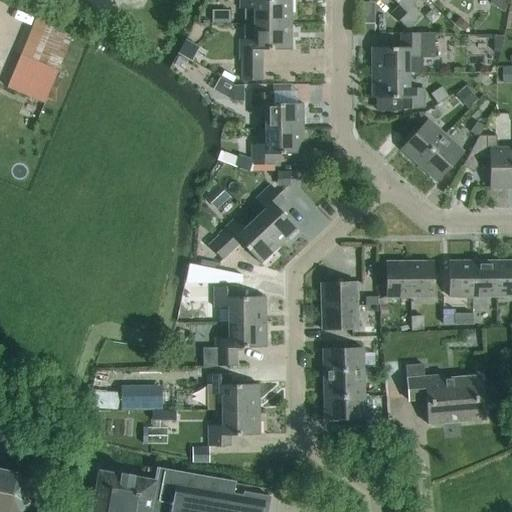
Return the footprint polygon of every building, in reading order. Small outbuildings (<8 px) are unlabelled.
[(244,9),(244,24),(291,24),(291,0),(240,0),(240,9),(244,9)] [(415,0),(393,0),(399,6),(392,13),(407,29),(422,14),(412,4),(415,0)] [(212,10),(212,23),(229,23),(229,10),(212,10)] [(53,24),(36,17),(21,54),(6,87),(44,103),(58,70),(59,70),(72,35),(52,27),(53,24)] [(460,17),(455,23),(464,31),(469,26),(460,17)] [(375,24),(362,23),(362,33),(375,33),(375,24)] [(262,81),(262,49),(291,49),(291,24),(244,24),(244,39),(240,39),(240,60),(242,60),(242,81),(262,81)] [(372,47),(372,73),(409,73),(417,72),(420,72),(420,57),(434,57),(434,33),(401,33),(401,47),(372,47)] [(493,35),(493,51),(500,51),(503,35),(493,35)] [(511,66),(502,67),(503,83),(511,82),(511,66)] [(221,76),(233,82),(235,77),(223,71),(221,76)] [(409,73),(372,73),(372,98),(401,98),(401,109),(423,108),(423,87),(409,87),(409,73)] [(234,85),(234,102),(244,102),(244,85),(234,85)] [(437,104),(449,96),(442,86),(430,94),(437,104)] [(468,108),(477,99),(465,86),(456,95),(468,108)] [(266,113),(266,129),(302,128),(302,103),(273,103),(273,93),(251,93),(252,113),(266,113)] [(401,149),(419,165),(446,135),(428,119),(401,149)] [(476,121),(470,132),(477,137),(484,126),(476,121)] [(302,128),(266,129),(266,144),(252,144),(252,165),(274,164),(274,154),(303,153),(302,128)] [(464,152),(446,135),(419,165),(436,181),(464,152)] [(511,187),(511,147),(497,148),(496,135),(479,135),(462,166),(474,172),(480,160),(490,160),(490,188),(511,187)] [(238,159),(220,152),(216,161),(234,167),(238,159)] [(278,186),(290,185),(289,171),(276,172),(278,186)] [(216,209),(229,196),(218,184),(204,197),(216,209)] [(265,209),(254,219),(279,247),(298,229),(278,208),(286,200),(271,185),(256,199),(265,209)] [(241,243),(261,264),(279,247),(254,219),(244,229),(235,220),(219,235),(220,236),(210,245),(223,260),(241,243)] [(511,260),(495,261),(495,296),(511,296),(511,260)] [(433,261),(410,262),(410,297),(433,297),(433,261)] [(472,297),(472,261),(449,261),(449,297),(472,297)] [(495,261),(472,261),(472,297),(495,296),(495,261)] [(410,297),(410,262),(386,262),(386,297),(410,297)] [(355,282),(321,283),(322,307),(356,306),(355,282)] [(230,322),(266,321),(265,297),(236,297),(236,286),(215,287),(215,308),(229,307),(230,322)] [(380,317),(388,317),(388,304),(379,304),(380,317)] [(356,306),(322,307),(322,330),(356,329),(356,306)] [(454,323),(472,323),(472,313),(454,313),(454,323)] [(411,315),(411,331),(423,331),(423,314),(411,315)] [(266,347),(266,321),(230,322),(230,338),(216,338),(216,348),(202,348),(203,367),(237,366),(237,348),(266,347)] [(363,349),(323,350),(324,373),(376,372),(376,366),(364,366),(363,349)] [(425,399),(428,425),(484,420),(480,376),(444,379),(444,375),(424,377),(423,363),(406,365),(409,400),(425,399)] [(197,385),(196,369),(168,369),(168,385),(197,385)] [(376,372),(324,373),(324,396),(364,395),(363,377),(376,377),(376,372)] [(208,395),(222,395),(222,410),(259,409),(258,384),(229,385),(229,374),(208,375),(208,395)] [(162,385),(121,386),(122,409),(162,409),(162,385)] [(91,391),(87,408),(117,409),(118,408),(121,392),(91,391)] [(364,395),(324,396),(325,419),(364,419),(364,395)] [(230,435),(259,435),(259,409),(222,410),(222,425),(209,425),(209,447),(230,446),(230,435)] [(152,411),(152,420),(176,420),(176,411),(152,411)] [(192,463),(210,463),(209,447),(192,447),(192,463)] [(233,495),(234,486),(235,481),(156,467),(156,472),(154,481),(99,471),(91,511),(266,511),(269,497),(244,493),(243,497),(233,495)] [(0,511),(21,511),(28,506),(28,495),(25,483),(15,473),(0,469),(0,511)]
